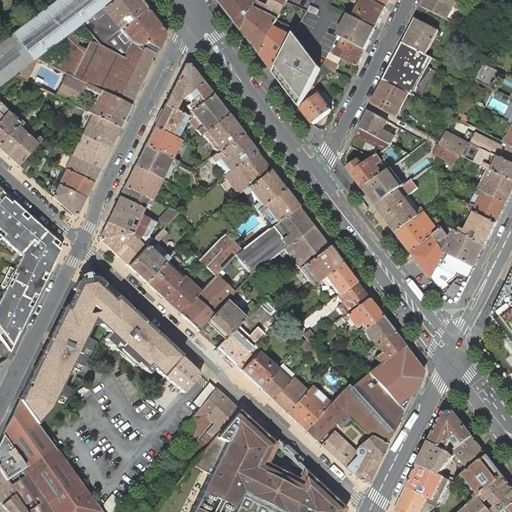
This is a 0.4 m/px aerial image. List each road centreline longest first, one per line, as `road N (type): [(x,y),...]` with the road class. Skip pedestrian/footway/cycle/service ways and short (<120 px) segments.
road 1 (residential): [(77,244),(367,511)]
road 2 (residential): [(77,244),(191,13)]
road 3 (secondary): [(452,356),(311,171)]
road 4 (secondary): [(311,171),(191,13)]
road 5 (residential): [(311,171),(329,153),(408,0)]
road 6 (secondary): [(452,356),(368,511)]
road 7 (residential): [(0,401),(77,244)]
road 8 (secondary): [(511,235),(452,356)]
